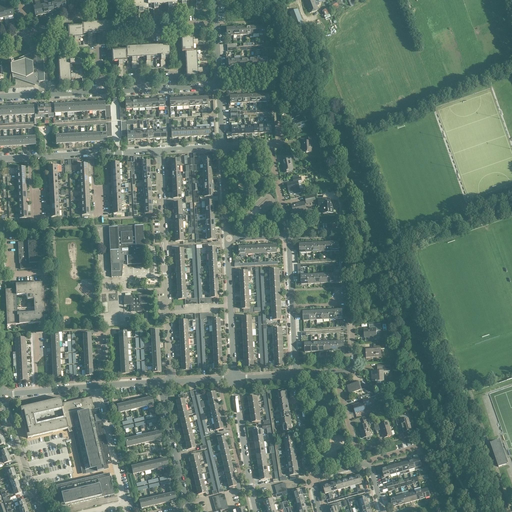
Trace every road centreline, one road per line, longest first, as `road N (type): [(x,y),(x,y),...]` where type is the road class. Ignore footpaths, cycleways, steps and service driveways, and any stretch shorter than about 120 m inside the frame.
road 1 (residential): [(166,308),(158,150)]
road 2 (residential): [(0,158),(158,150)]
road 3 (residential): [(295,375),(288,235)]
road 4 (residential): [(256,511),(234,378)]
road 5 (residential): [(126,511),(99,386)]
road 6 (residential): [(188,506),(159,382)]
road 7 (residential): [(40,511),(0,394)]
